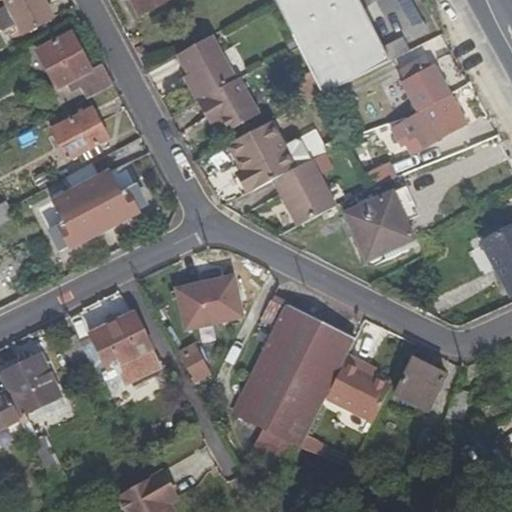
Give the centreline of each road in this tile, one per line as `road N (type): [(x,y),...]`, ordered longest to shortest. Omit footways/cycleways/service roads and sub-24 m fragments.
road 1 (residential): [(511,322),(475,340),(445,342),(207,229)]
road 2 (residential): [(207,229),(87,0)]
road 3 (residential): [(207,229),(0,330)]
